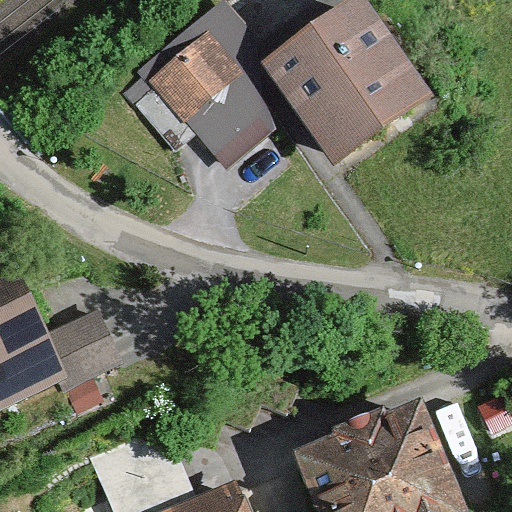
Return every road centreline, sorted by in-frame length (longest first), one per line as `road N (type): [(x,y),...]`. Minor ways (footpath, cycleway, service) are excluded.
road 1 (residential): [(0,143),(92,224),(175,253),(332,287),(511,309)]
road 2 (unknown): [(495,307),(476,344),(131,481)]
